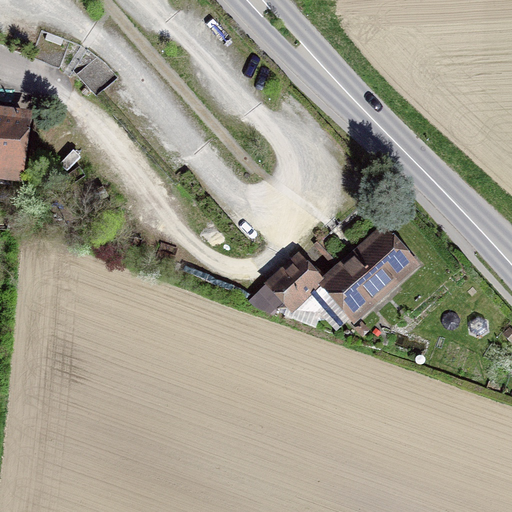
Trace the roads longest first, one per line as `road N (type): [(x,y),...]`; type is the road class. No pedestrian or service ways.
road 1 (track): [(270,198),(289,227),(289,256),(257,274),(218,260),(175,234),(59,86)]
road 2 (secondary): [(511,262),(255,0)]
